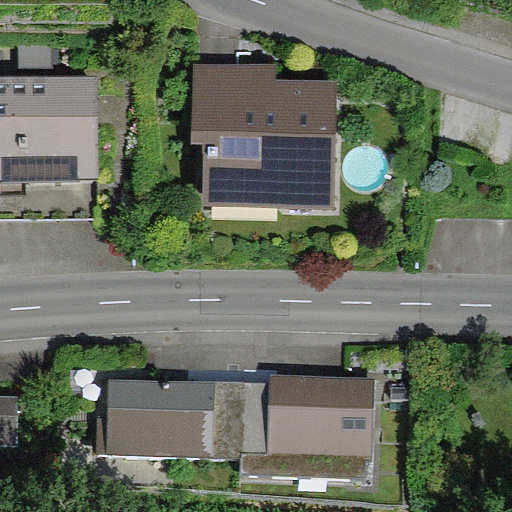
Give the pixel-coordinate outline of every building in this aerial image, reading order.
[(211,199),(326,203),(330,86),(273,84),(273,72),(197,70),(194,141),(213,141),(211,199)] [(88,82),(0,82),(0,174),(89,174),(88,82)] [(375,380),(271,377),(269,441),(299,442),(298,457),(373,458),(375,380)] [(202,382),(105,379),(103,451),(200,454),(202,382)] [(10,390),(0,390),(0,438),(9,438),(10,390)]
